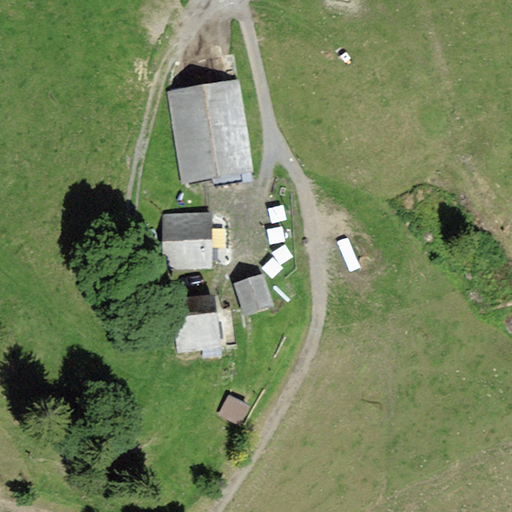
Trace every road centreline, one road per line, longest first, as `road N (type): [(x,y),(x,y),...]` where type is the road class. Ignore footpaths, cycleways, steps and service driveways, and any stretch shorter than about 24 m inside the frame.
road 1 (track): [(210,0),(159,93),(136,178),(133,224),(161,314),(162,355),(129,416)]
road 2 (track): [(215,511),(309,340),(309,231),(294,167)]
